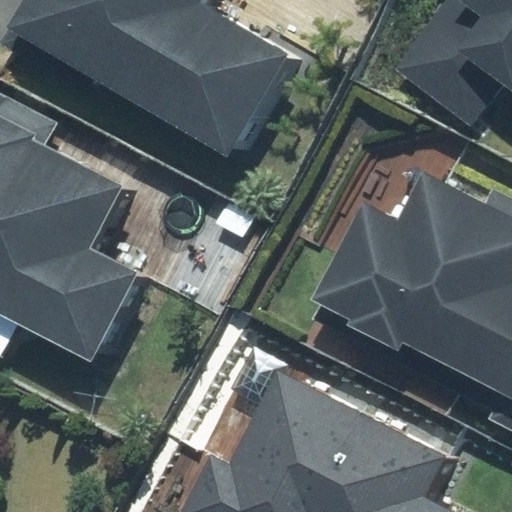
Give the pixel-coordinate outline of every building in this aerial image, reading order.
[(63,0),(46,33),(262,151),(319,46),(247,6),(250,0),(63,0)] [(511,0),(462,0),(408,78),(485,132),(511,93),(511,0)] [(0,345),(23,358),(46,317),(121,359),(171,270),(126,245),(159,186),(6,100),(0,111),(0,345)] [(511,194),(458,173),(437,224),(394,206),(357,298),(396,313),(388,332),(436,351),(438,346),(511,376),(499,405),(511,410),(511,194)] [(481,453),(310,368),(265,459),(249,451),(219,511),(489,511),(459,497),(481,453)]
